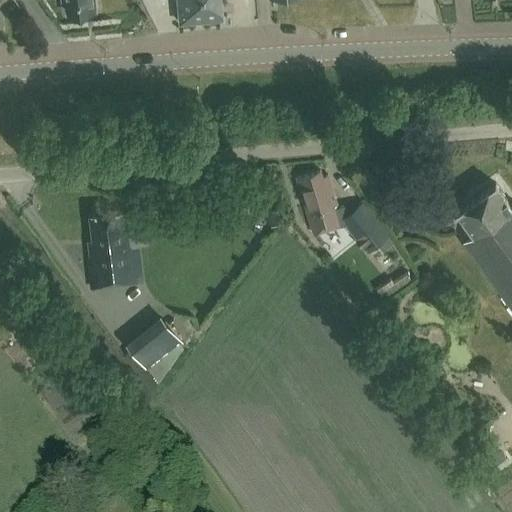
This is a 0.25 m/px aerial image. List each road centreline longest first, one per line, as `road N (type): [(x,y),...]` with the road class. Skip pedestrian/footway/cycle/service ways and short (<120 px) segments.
road 1 (unclassified): [(0,176),(511,131)]
road 2 (tertiary): [(0,75),(511,47)]
